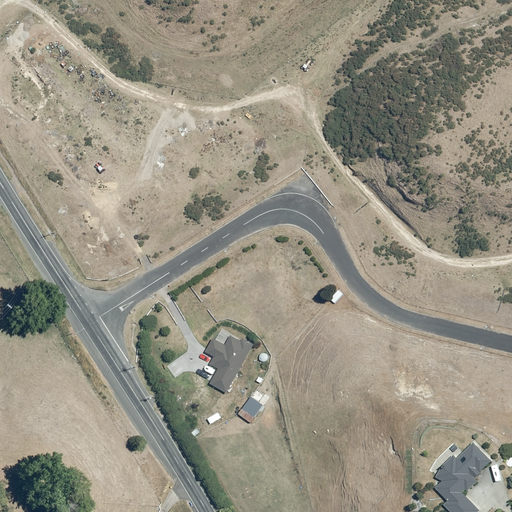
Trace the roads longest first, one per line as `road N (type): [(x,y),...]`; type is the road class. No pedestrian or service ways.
road 1 (residential): [(89,323),(250,209),(281,204),(316,227),(362,295),(390,310),(511,339)]
road 2 (tertiary): [(197,511),(89,323)]
road 3 (tertiary): [(89,323),(0,182)]
